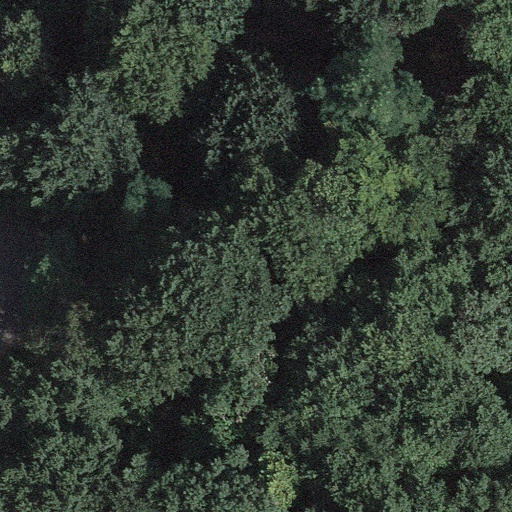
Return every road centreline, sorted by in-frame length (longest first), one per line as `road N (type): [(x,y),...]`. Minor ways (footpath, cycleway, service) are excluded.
road 1 (track): [(511,113),(351,166),(290,207),(149,326),(18,461)]
road 2 (track): [(511,259),(487,255),(427,267),(352,297),(180,399),(76,448),(18,461)]
